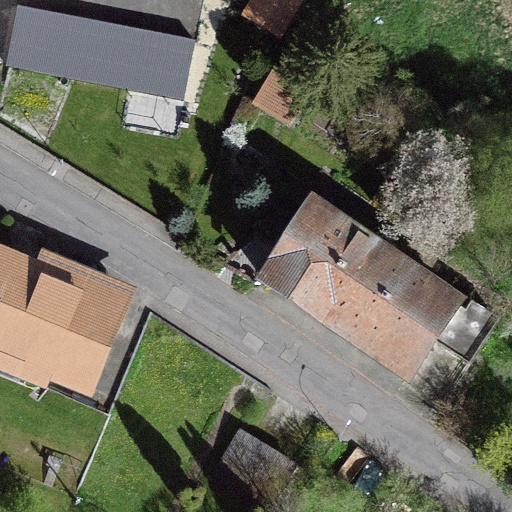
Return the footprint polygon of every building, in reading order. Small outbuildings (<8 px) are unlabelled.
[(301,0),(252,0),(243,16),(278,37),(301,0)] [(192,41),(17,7),(5,66),(183,100),(192,41)] [(373,204),(402,224),(425,190),(395,170),(373,204)] [(464,223),(430,201),(412,225),(445,247),(464,223)] [(264,281),(335,329),(383,257),(312,209),(300,227),(275,210),(258,236),(283,252),(264,281)] [(383,257),(335,329),(406,377),(431,341),(468,366),(498,322),(470,303),(465,312),(383,257)] [(45,369),(84,385),(116,314),(43,284),(45,280),(0,260),(0,366),(41,383),(45,369)] [(240,433),(212,478),(266,511),(293,466),(240,433)]
